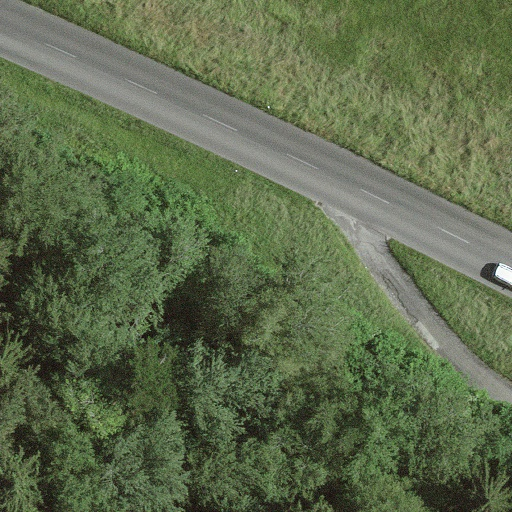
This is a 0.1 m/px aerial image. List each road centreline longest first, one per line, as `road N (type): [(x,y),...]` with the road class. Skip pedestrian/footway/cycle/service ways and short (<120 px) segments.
road 1 (tertiary): [(511,267),(354,185),(0,24)]
road 2 (track): [(354,185),(378,258),(397,284),(461,363),(511,401)]
